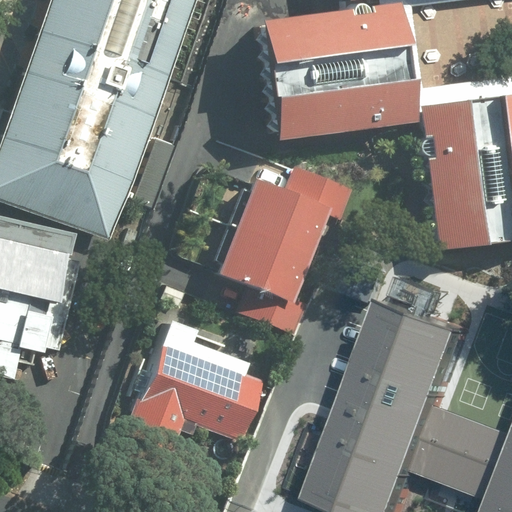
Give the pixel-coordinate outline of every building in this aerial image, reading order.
[(0,209),(99,244),(183,0),(37,0),(0,107),(0,209)] [(386,1),(247,19),(264,142),(403,123),(386,1)] [(511,92),(408,107),(427,248),(511,236),(511,92)] [(342,190),(285,168),(276,189),(334,212),(342,190)] [(321,207),(245,177),(207,274),(283,303),(321,207)] [(58,240),(0,224),(0,381),(1,381),(4,356),(45,364),(72,259),(56,253),(58,240)] [(378,308),(307,500),(341,511),(387,511),(400,479),(479,508),(477,511),(511,511),(511,435),(506,450),(417,417),(448,333),(378,308)] [(253,383),(148,348),(110,464),(159,480),(178,422),(234,441),(253,383)]
